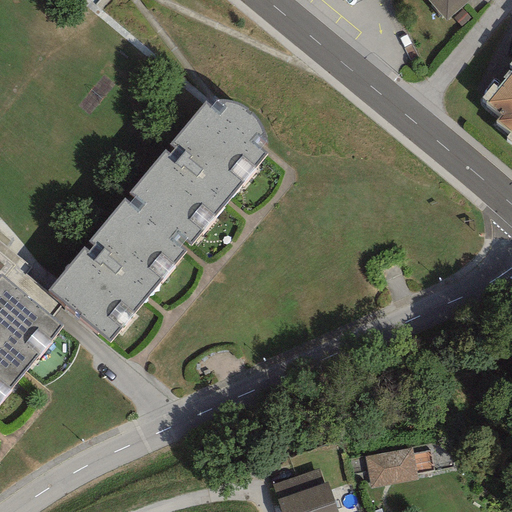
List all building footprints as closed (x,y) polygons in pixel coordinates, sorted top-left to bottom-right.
[(426,0),(445,22),(470,0),(426,0)] [(511,59),(508,64),(511,66),(511,69),(510,72),(508,70),(502,77),(504,79),(496,88),(493,85),(481,98),(486,102),(485,104),(499,116),(494,121),(509,134),(505,138),(511,143),(511,59)] [(205,103),(46,291),(107,342),(266,155),(251,141),(256,135),(263,140),(263,137),(262,132),(259,125),(255,118),(249,111),(240,106),(234,102),(221,101),(213,101),(220,107),(216,112),(205,103)] [(0,401),(61,328),(1,274),(0,275),(0,401)] [(411,448),(364,456),(370,489),(417,480),(411,448)] [(271,485),(276,499),(323,483),(319,469),(271,485)] [(323,483),(276,499),(280,511),(337,511),(327,482),(323,483)]
